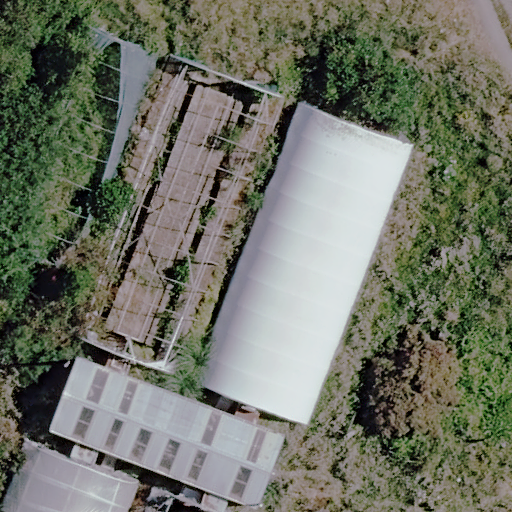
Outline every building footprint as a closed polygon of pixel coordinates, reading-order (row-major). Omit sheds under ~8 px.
[(0,138),(37,47),(0,31),(0,138)] [(397,147),(288,106),(182,383),(291,424),(397,147)] [(253,511),(279,443),(59,361),(32,433),(242,511),(253,511)] [(0,511),(108,511),(117,492),(20,453),(0,503),(0,511)] [(165,511),(117,492),(108,511),(165,511)]
